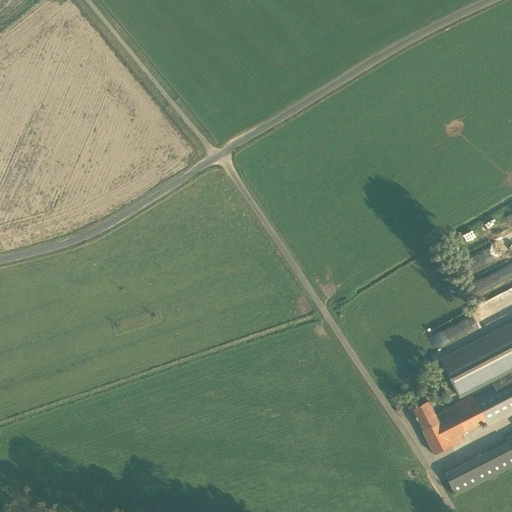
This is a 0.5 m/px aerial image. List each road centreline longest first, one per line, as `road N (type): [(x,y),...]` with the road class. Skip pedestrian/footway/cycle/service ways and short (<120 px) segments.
road 1 (unclassified): [(453,511),(217,155)]
road 2 (unclassified): [(217,155),(407,36),(484,0)]
road 3 (unclassified): [(0,259),(85,236),(217,155)]
road 4 (unclassified): [(217,155),(87,0)]
